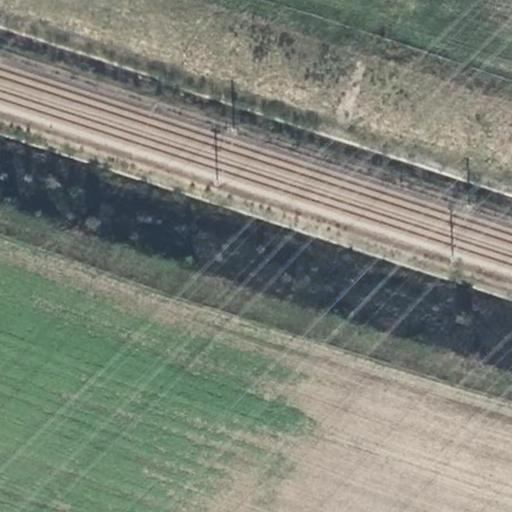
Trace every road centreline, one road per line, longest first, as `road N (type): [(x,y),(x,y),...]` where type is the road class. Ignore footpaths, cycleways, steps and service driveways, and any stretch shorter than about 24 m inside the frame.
road 1 (track): [(0,221),(511,389)]
road 2 (track): [(511,90),(208,0)]
